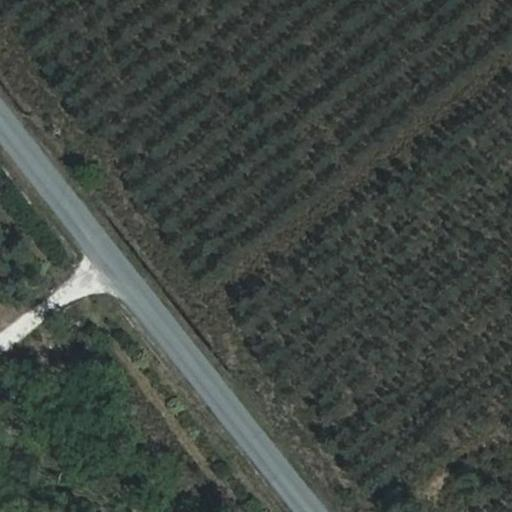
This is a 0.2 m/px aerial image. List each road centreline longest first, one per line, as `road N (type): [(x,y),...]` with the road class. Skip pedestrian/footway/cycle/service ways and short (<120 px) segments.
road 1 (tertiary): [(308,511),(113,266)]
road 2 (tertiary): [(113,266),(0,123)]
road 3 (residential): [(0,355),(113,266)]
